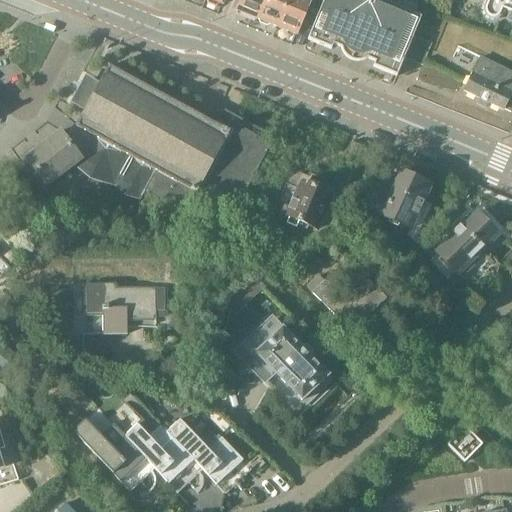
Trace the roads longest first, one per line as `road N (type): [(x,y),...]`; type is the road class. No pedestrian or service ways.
road 1 (tertiary): [(511,164),(83,0)]
road 2 (residential): [(511,286),(283,511)]
road 3 (residential): [(395,511),(418,495),(511,481)]
road 4 (residential): [(24,104),(37,94),(83,0)]
